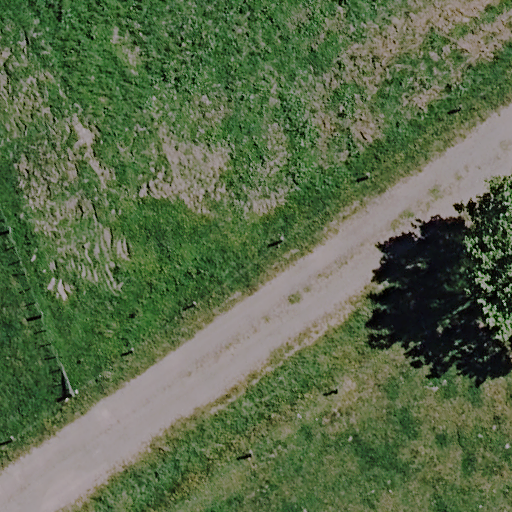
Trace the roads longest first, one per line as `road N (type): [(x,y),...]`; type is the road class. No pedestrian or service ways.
road 1 (track): [(51,511),(511,172)]
road 2 (secondary): [(138,0),(297,511)]
